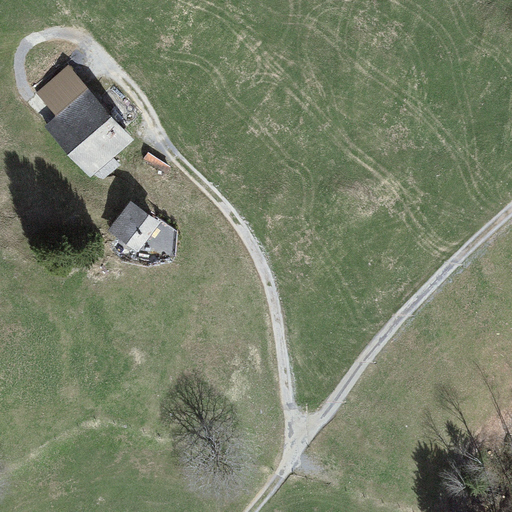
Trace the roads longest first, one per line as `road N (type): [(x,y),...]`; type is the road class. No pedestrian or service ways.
road 1 (track): [(303,440),(269,288),(244,233),(146,107),(81,39),(52,34),(31,40),(20,66),(45,114)]
road 2 (track): [(511,211),(369,351),(250,511)]
